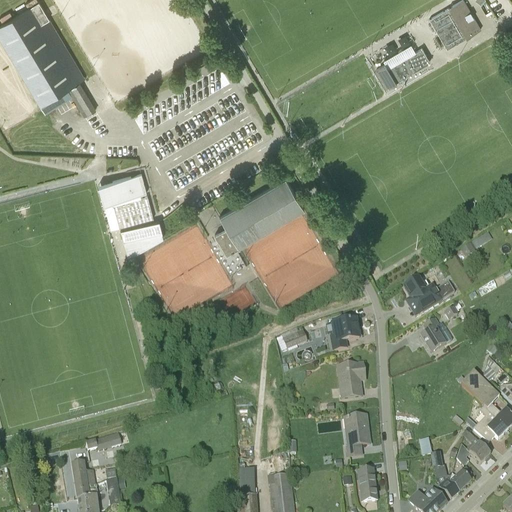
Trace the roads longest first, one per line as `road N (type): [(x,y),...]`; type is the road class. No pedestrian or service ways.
road 1 (unclassified): [(373,298),(200,0)]
road 2 (residential): [(396,511),(373,298)]
